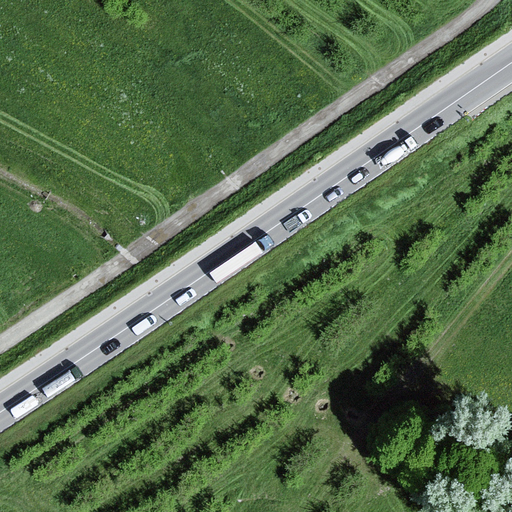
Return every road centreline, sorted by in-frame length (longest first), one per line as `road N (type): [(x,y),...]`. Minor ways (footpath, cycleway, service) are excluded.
road 1 (tertiary): [(0,412),(511,62)]
road 2 (track): [(0,338),(484,0)]
